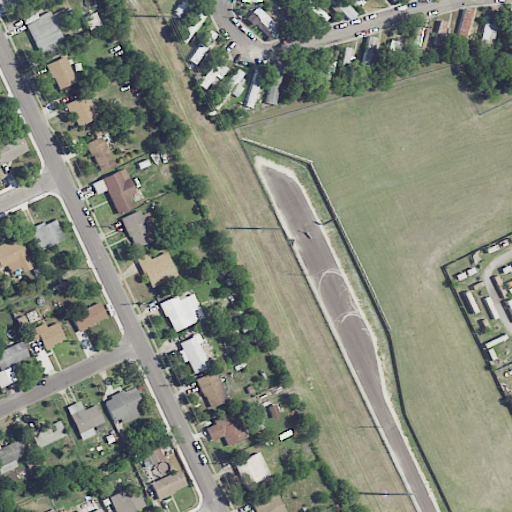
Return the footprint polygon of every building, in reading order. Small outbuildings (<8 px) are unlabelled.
[(356,14),(342,0),(328,0),(349,21),(356,14)] [(253,26),(258,21),(274,37),(281,30),(257,6),(245,19),(253,26)] [(463,49),(471,10),(463,8),(455,47),(463,49)] [(57,26),(67,22),(62,10),(51,14),(50,11),(37,16),(35,11),(23,16),(39,56),(65,46),(57,26)] [(177,38),(184,43),(203,16),(196,11),(177,38)] [(101,26),(94,12),(83,18),(90,32),(101,26)] [(485,49),(487,37),(495,38),(497,17),(483,15),(479,48),(485,49)] [(447,22),(438,20),(433,43),(442,45),(447,22)] [(428,28),(413,26),(409,58),(416,59),(418,47),(425,48),(428,28)] [(189,62),(197,66),(214,33),(206,29),(189,62)] [(375,38),(366,37),(362,71),(371,72),(375,38)] [(401,42),(389,40),(385,64),(397,66),(401,42)] [(353,48),(344,47),(340,67),(349,69),(353,48)] [(228,60),(216,54),(199,86),(205,90),(212,78),(217,81),(228,60)] [(320,54),(313,83),(323,85),(326,70),(332,72),(336,58),(320,54)] [(57,90),(76,82),(65,56),(46,64),(57,90)] [(305,59),(296,57),(292,75),(302,77),(305,59)] [(264,102),(273,105),(283,65),(273,63),(264,102)] [(228,93),(234,96),(247,75),(234,68),(212,106),(218,109),(228,93)] [(250,88),(256,90),(261,71),(255,69),(250,88)] [(77,127),(98,117),(87,93),(65,104),(77,127)] [(5,142),(2,136),(0,137),(0,163),(28,152),(20,135),(5,142)] [(87,142),(97,172),(113,166),(103,136),(87,142)] [(117,214),(133,207),(128,196),(135,193),(124,168),(92,182),(97,194),(106,190),(117,214)] [(146,213),(141,215),(139,210),(121,218),(134,248),(157,239),(146,213)] [(29,228),(37,250),(64,240),(56,218),(29,228)] [(23,273),(31,269),(17,237),(0,245),(0,267),(6,265),(9,273),(20,268),(23,273)] [(150,259),(147,253),(137,258),(150,288),(177,276),(167,252),(150,259)] [(161,302),(172,331),(204,319),(194,293),(185,297),(180,286),(172,289),(175,296),(161,302)] [(107,318),(99,301),(70,315),(79,332),(107,318)] [(245,337),(257,332),(251,318),(239,323),(245,337)] [(40,338),(44,349),(65,341),(58,322),(46,327),(45,323),(29,329),(34,341),(40,338)] [(177,342),(184,362),(188,361),(193,373),(209,367),(200,342),(201,341),(199,334),(177,342)] [(0,387),(16,380),(9,365),(28,357),(21,341),(0,350),(0,387)] [(227,402),(217,371),(197,377),(207,408),(227,402)] [(112,422),(120,418),(121,420),(144,412),(135,387),(104,399),(112,422)] [(92,427),(104,422),(96,404),(83,410),(79,401),(66,407),(81,440),(95,434),(92,427)] [(268,406),(272,418),(280,416),(276,404),(268,406)] [(216,423),(205,428),(212,441),(223,436),(228,447),(247,437),(234,410),(214,419),(216,423)] [(37,448),(66,435),(59,419),(30,433),(37,448)] [(28,454),(21,439),(0,447),(0,473),(17,466),(15,459),(28,454)] [(150,463),(163,458),(158,446),(145,451),(150,463)] [(235,464),(248,491),(272,479),(259,452),(235,464)] [(157,499),(187,487),(180,470),(150,482),(157,499)] [(110,498),(115,511),(133,511),(145,508),(137,487),(110,498)] [(283,511),(284,511),(276,492),(252,502),(255,511),(283,511)]
